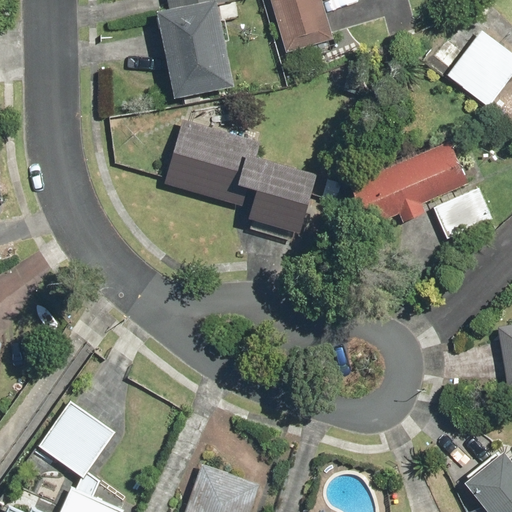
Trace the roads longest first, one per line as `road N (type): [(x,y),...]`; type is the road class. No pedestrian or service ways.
road 1 (residential): [(184,310),(284,312),(361,329),(390,349),(390,385),(367,402),(323,400),(217,334)]
road 2 (residential): [(47,0),(57,165),(77,225),(130,284),(184,310)]
